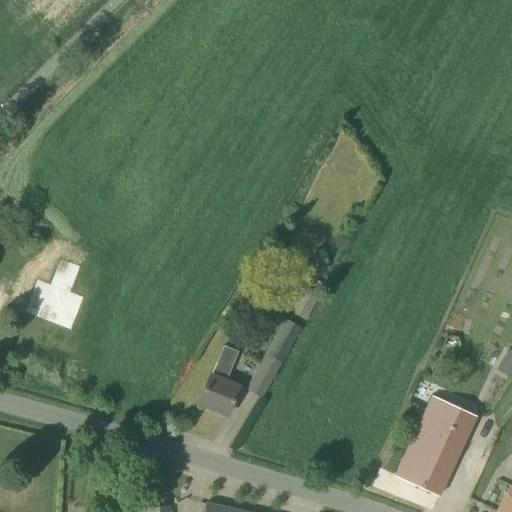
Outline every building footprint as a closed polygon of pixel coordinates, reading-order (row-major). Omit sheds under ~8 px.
[(10,319),(1,354),(50,366),(59,331),(45,327),(49,311),(28,305),(24,322),(10,319)] [(300,328),(285,320),(246,391),(260,399),(300,328)] [(227,415),(234,396),(238,388),(225,382),(238,351),(223,345),(198,403),(227,415)] [(445,476),(472,418),(429,397),(402,456),(393,474),(437,494),(445,476)] [(511,511),(511,488),(507,486),(499,504),(494,511),(511,511)] [(205,503),(202,511),(242,511),(243,511),(205,503)]
